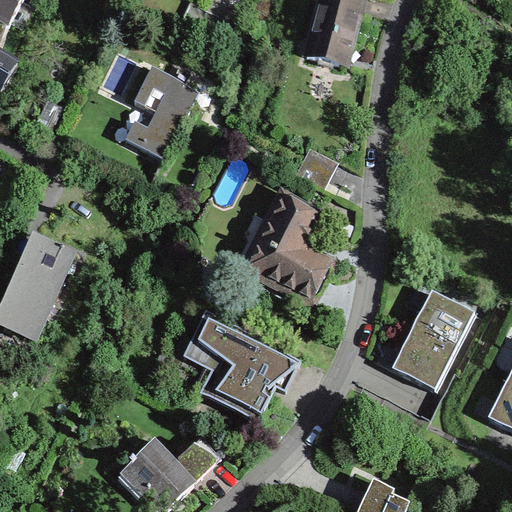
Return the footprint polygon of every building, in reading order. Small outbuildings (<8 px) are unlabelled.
[(0,0),(0,38),(21,0),(0,0)] [(322,1),(307,59),(346,69),(351,48),(363,0),(331,0),(331,3),(322,1)] [(0,91),(19,59),(0,47),(0,91)] [(186,100),(192,90),(200,94),(206,82),(179,69),(173,81),(152,70),(134,105),(155,116),(138,150),(164,163),(171,150),(195,105),(186,100)] [(339,165),(310,150),(300,168),(329,183),(339,165)] [(274,228),(265,246),(260,244),(246,270),(312,304),(315,298),(332,265),(305,251),(321,218),(283,199),(269,225),(274,228)] [(63,255),(64,253),(61,252),(60,254),(34,242),(15,284),(0,318),(0,324),(37,341),(73,260),(63,255)] [(412,329),(455,351),(475,312),(432,290),(412,329)] [(200,396),(258,426),(263,417),(276,390),(286,395),(301,364),(206,315),(184,359),(211,373),(200,396)] [(393,367),(435,389),(455,351),(412,329),(393,367)] [(511,428),(511,380),(508,379),(489,417),(511,428)] [(135,463),(133,460),(129,464),(132,466),(126,471),(147,493),(143,498),(156,511),(168,511),(195,487),(188,480),(194,474),(201,481),(221,461),(202,441),(175,467),(154,445),(135,463)] [(406,511),(410,505),(375,489),(365,511),(406,511)]
